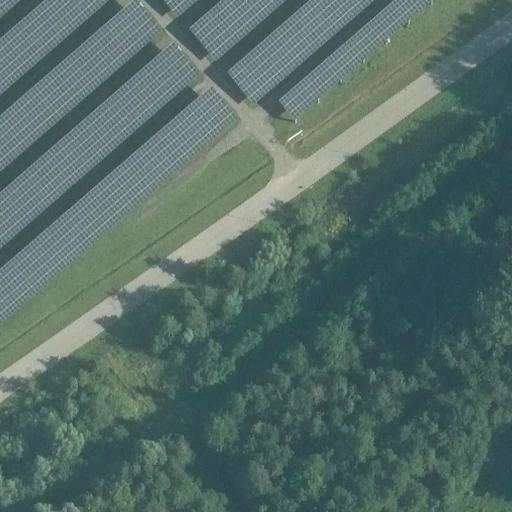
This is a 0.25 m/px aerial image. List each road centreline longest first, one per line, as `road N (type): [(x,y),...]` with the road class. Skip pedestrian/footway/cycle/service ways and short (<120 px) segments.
road 1 (track): [(511,144),(205,407),(164,423),(47,511)]
road 2 (track): [(164,423),(88,324)]
